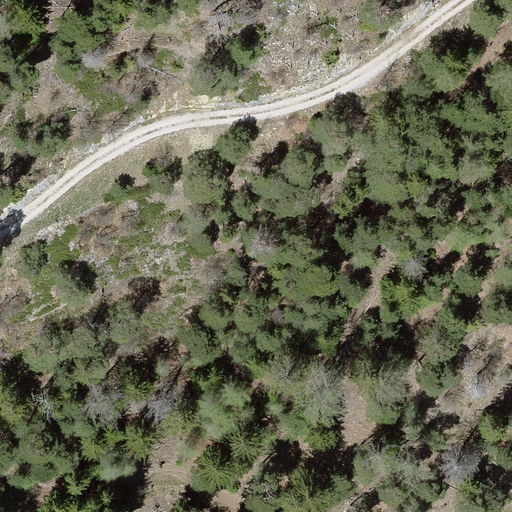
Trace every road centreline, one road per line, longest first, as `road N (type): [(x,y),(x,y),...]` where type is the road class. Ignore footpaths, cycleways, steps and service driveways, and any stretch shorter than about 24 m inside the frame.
road 1 (track): [(0,222),(128,133),(295,105),(468,0)]
road 2 (track): [(0,493),(122,477),(239,511)]
